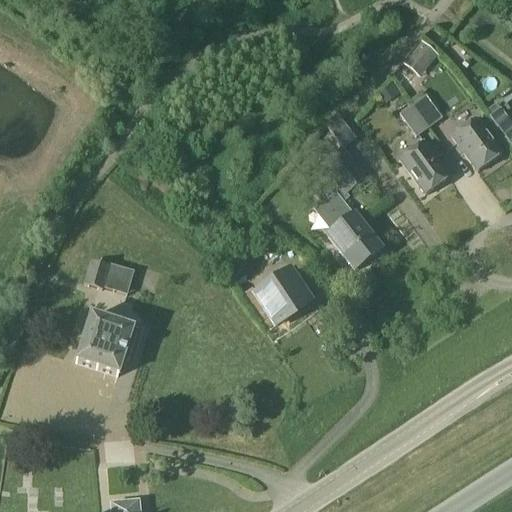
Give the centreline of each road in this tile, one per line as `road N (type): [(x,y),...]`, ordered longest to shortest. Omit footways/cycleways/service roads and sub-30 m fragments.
road 1 (tertiary): [(308,511),(511,374)]
road 2 (unknown): [(354,143),(450,264),(511,220)]
